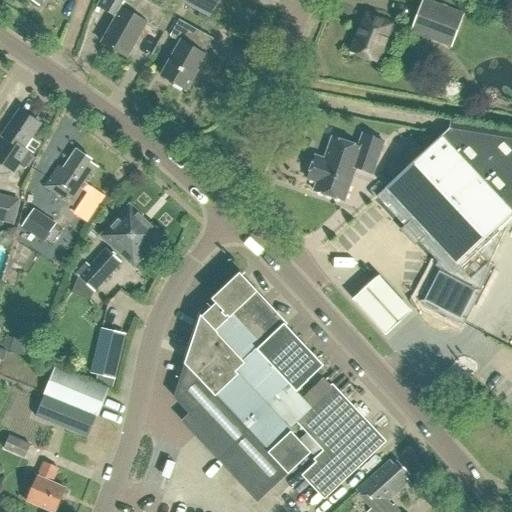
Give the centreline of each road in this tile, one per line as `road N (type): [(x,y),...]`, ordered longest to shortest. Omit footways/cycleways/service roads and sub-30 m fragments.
road 1 (secondary): [(507,511),(230,213)]
road 2 (residential): [(103,511),(134,436),(162,315),(182,273),(230,213)]
road 3 (secondary): [(230,213),(179,164),(0,36)]
road 4 (track): [(271,81),(511,123)]
road 5 (residential): [(230,213),(296,0)]
